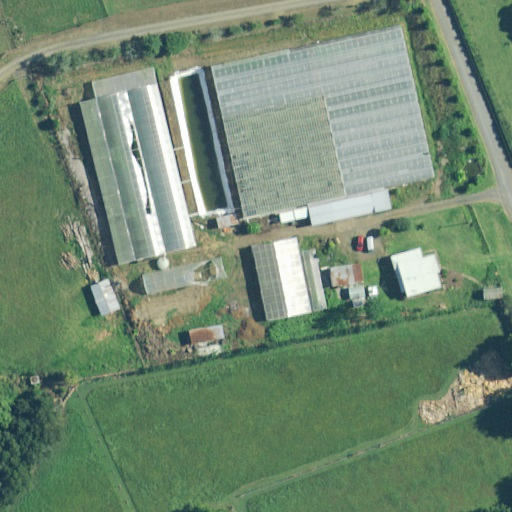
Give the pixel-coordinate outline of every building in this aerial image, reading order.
[(410,20),(217,64),(252,219),(446,175),(410,20)] [(239,224),(205,69),(169,77),(200,218),(216,215),(219,228),(239,224)] [(156,88),(95,103),(134,261),(195,246),(156,88)] [(299,253),(297,240),(253,247),(264,310),(288,306),(286,293),(320,287),(313,250),(299,253)] [(423,258),(421,248),(391,256),(402,298),(442,287),(433,255),(423,258)] [(172,262),(169,258),(168,257),(167,256),(166,256),(164,255),(163,255),(162,256),(160,256),(159,257),(158,258),(157,259),(157,260),(156,261),(156,263),(156,264),(156,265),(157,267),(157,268),(158,269),(159,270),(161,271),(162,271),(163,271),(165,271),(166,271),(167,270),(168,270),(169,269),(170,268),(171,267),(171,265),(172,264),(172,263),(172,262)] [(226,277),(222,259),(192,266),(147,276),(152,294),(226,277)] [(354,278),(353,266),(330,267),(331,280),(354,278)]
